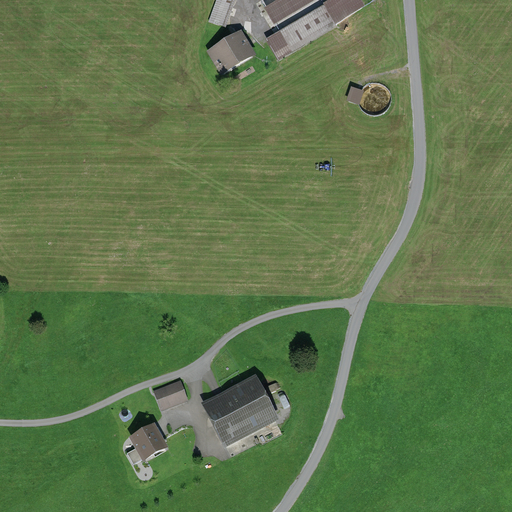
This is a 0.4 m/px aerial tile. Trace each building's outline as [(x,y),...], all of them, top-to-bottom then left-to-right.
[(217,0),(211,24),(225,28),(233,0),(217,0)] [(328,0),(264,0),(282,29),(328,0)] [(366,9),(360,0),(342,0),(283,36),(293,53),(366,9)] [(244,37),(212,56),(226,78),(257,59),(244,37)] [(360,107),(364,92),(352,89),(348,103),(360,107)] [(364,95),(361,107),(374,110),(377,98),(364,95)] [(258,381),(208,407),(226,442),(277,416),(258,381)] [(183,384),(156,393),(163,411),(189,401),(183,384)] [(154,427),(133,438),(145,461),(166,449),(154,427)]
